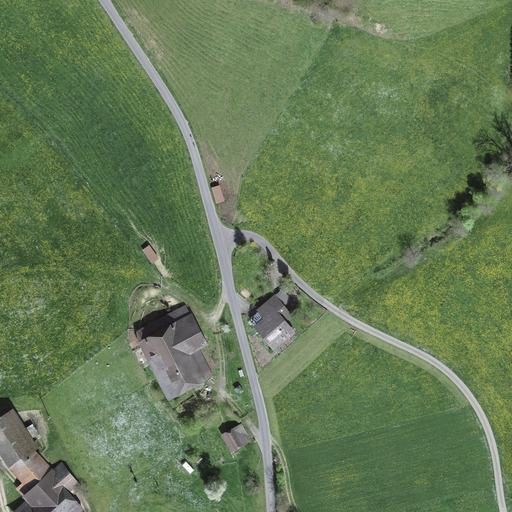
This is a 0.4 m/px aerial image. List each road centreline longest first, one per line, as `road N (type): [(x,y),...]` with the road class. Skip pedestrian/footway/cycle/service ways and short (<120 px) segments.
road 1 (unclassified): [(102,0),(187,138),(258,406),(270,511)]
road 2 (track): [(216,240),(260,238),(305,290),(459,380),(490,435),(502,511)]
